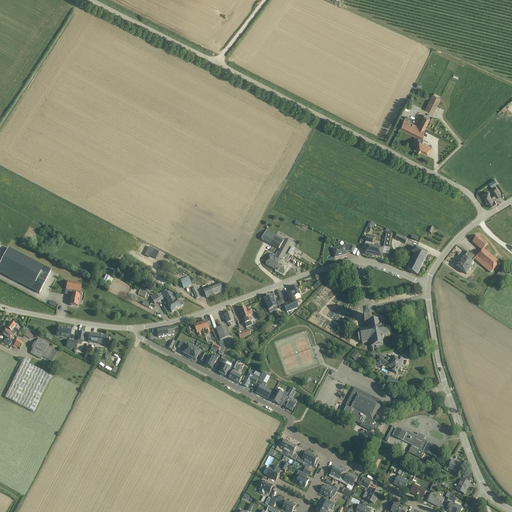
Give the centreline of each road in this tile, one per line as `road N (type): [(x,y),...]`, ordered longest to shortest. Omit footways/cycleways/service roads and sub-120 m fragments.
road 1 (unclassified): [(484,216),(455,185),(90,0)]
road 2 (unclassified): [(137,327),(345,262),(372,262),(426,284)]
road 3 (residential): [(331,453),(291,433),(284,413),(140,337),(137,327)]
road 4 (tertiary): [(485,491),(440,369),(426,284)]
road 5 (unclassified): [(0,306),(137,327)]
